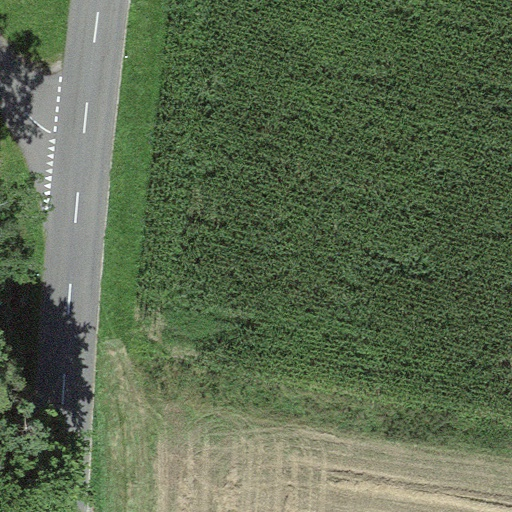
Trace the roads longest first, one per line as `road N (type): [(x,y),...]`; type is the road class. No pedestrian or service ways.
road 1 (tertiary): [(78,511),(80,187)]
road 2 (tertiary): [(80,187),(102,0)]
road 3 (unclassified): [(0,50),(80,187)]
